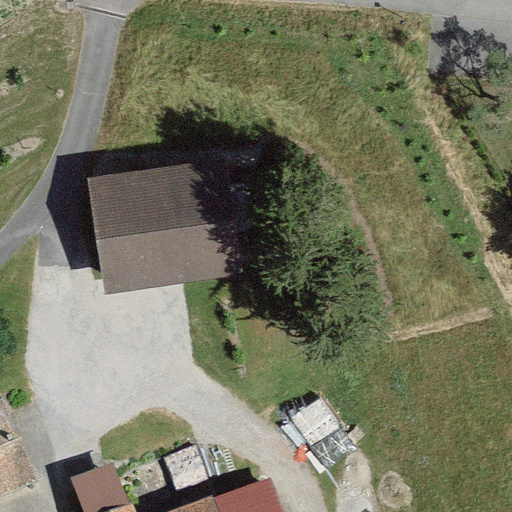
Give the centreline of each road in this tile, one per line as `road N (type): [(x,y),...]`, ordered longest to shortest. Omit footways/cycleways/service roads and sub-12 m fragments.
road 1 (residential): [(110,0),(63,187),(0,263)]
road 2 (residential): [(511,14),(368,0)]
